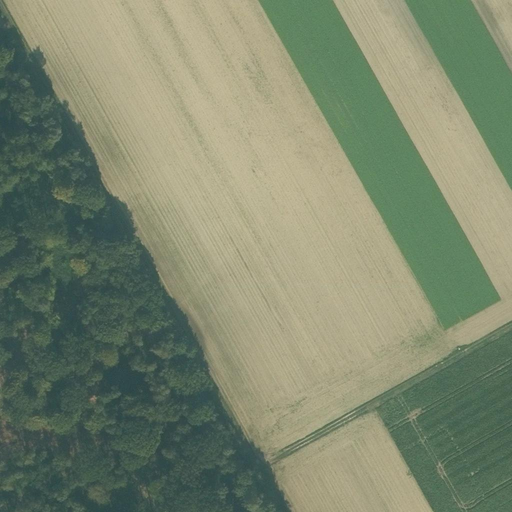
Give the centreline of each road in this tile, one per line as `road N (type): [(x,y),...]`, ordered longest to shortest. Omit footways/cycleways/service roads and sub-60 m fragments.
road 1 (track): [(0,9),(281,511)]
road 2 (track): [(511,326),(256,468)]
